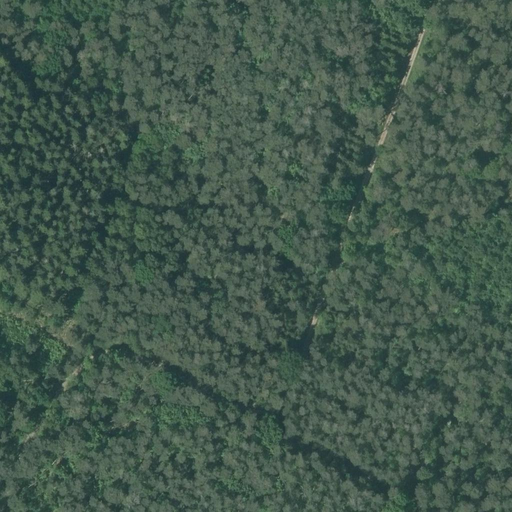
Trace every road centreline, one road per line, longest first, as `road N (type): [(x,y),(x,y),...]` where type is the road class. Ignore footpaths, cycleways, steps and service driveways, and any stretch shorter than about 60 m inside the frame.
road 1 (track): [(0,511),(68,387),(104,359),(135,363),(251,418),(282,412),(335,278)]
road 2 (track): [(335,278),(434,0)]
